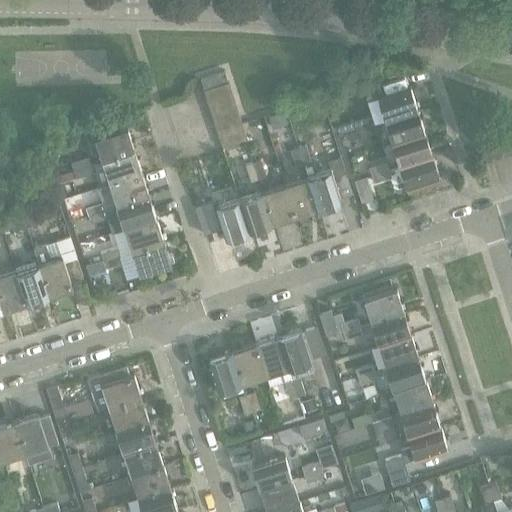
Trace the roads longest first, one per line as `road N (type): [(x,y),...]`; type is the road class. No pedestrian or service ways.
road 1 (unclassified): [(511,50),(318,13),(0,3)]
road 2 (residential): [(215,306),(488,219)]
road 3 (residential): [(215,306),(151,110)]
road 4 (residential): [(164,324),(223,511)]
road 5 (residential): [(0,375),(164,324)]
